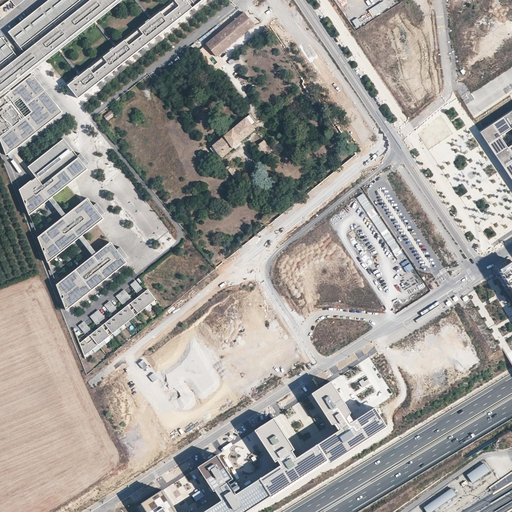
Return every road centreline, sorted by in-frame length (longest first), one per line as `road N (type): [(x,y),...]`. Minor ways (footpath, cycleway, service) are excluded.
road 1 (tertiary): [(379,153),(454,276),(324,366)]
road 2 (tertiary): [(324,366),(96,511)]
road 3 (motorway): [(511,385),(301,511)]
road 4 (motorway): [(337,511),(511,406)]
road 5 (residential): [(101,375),(253,253)]
road 6 (tertiary): [(276,0),(379,153)]
road 7 (tertiary): [(511,249),(481,260),(397,138)]
road 8 (tertiary): [(397,138),(305,0)]
road 9 (residential): [(379,153),(253,253)]
road 10 (residential): [(253,253),(324,366)]
